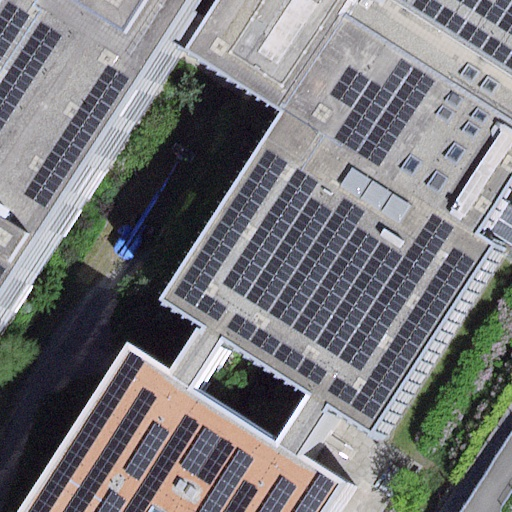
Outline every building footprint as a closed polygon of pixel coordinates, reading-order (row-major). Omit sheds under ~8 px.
[(0,0),(0,301),(168,41),(194,0),(0,0)] [(155,299),(194,323),(227,344),(307,394),(327,407),(372,435),(494,242),(477,231),(497,198),(507,183),(511,175),(511,125),(338,16),(348,0),(194,0),(168,41),(275,108),(155,299)] [(511,0),(348,0),(338,16),(511,125),(511,175),(507,183),(511,185),(511,0)] [(511,206),(497,198),(477,231),(494,242),(511,252),(511,206)] [(227,344),(194,323),(164,369),(129,347),(20,511),(316,511),(333,486),(293,459),(327,407),(307,394),(276,441),(197,390),(227,344)]
